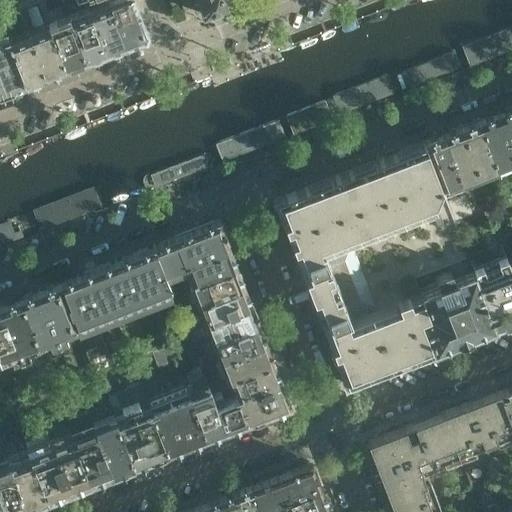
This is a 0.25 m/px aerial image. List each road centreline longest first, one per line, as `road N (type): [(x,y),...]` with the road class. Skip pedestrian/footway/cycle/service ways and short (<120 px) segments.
road 1 (residential): [(243,189),(511,84)]
road 2 (residential): [(0,280),(243,189)]
road 3 (residential): [(329,430),(243,189)]
road 4 (residential): [(329,430),(126,511)]
road 5 (residential): [(511,356),(329,430)]
road 6 (residential): [(175,52),(0,122)]
road 7 (residential): [(309,0),(175,52)]
